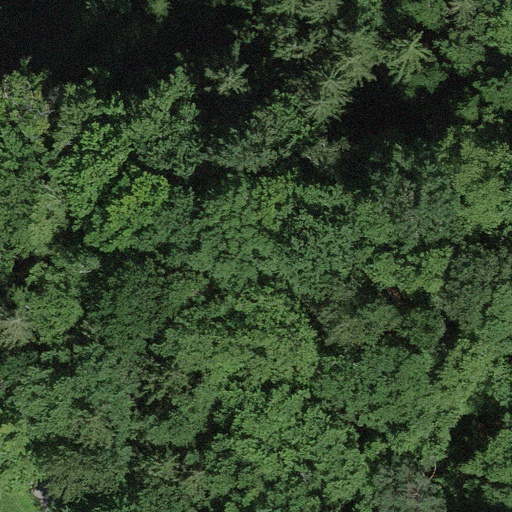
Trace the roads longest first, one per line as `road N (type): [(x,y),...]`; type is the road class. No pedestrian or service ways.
road 1 (residential): [(0,116),(74,0)]
road 2 (residential): [(0,406),(39,458),(65,511)]
